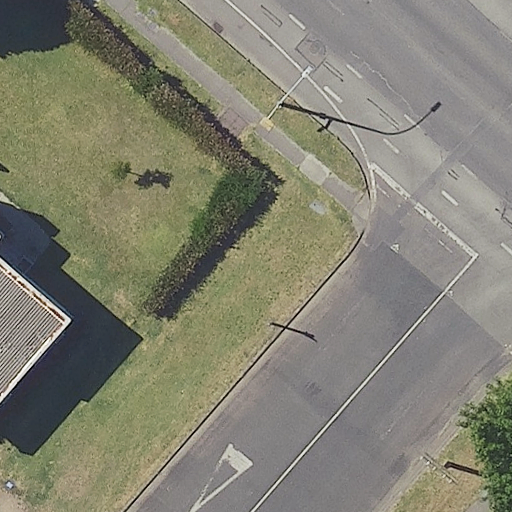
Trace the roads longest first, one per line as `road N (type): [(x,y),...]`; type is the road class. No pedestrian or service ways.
road 1 (residential): [(254,511),(511,224)]
road 2 (secondary): [(374,3),(511,125)]
